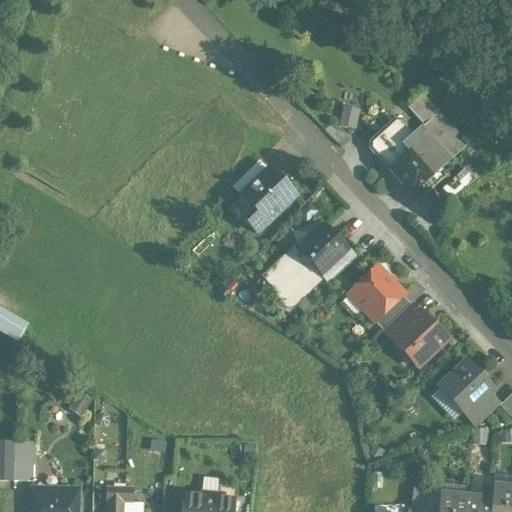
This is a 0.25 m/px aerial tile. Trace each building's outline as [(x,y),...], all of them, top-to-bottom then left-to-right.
[(438,113),(421,96),(407,109),(423,127),(424,126),(437,113),(438,114),(438,113)] [(438,114),(437,113),(424,126),(423,127),(420,130),(448,162),(467,146),(438,113),(438,114)] [(401,122),(393,121),(368,144),(368,151),(372,156),(373,155),(389,172),(408,155),(401,147),(412,136),(406,130),(407,129),(401,122)] [(448,162),(420,130),(412,136),(401,147),(408,155),(389,172),(387,173),(409,198),(422,187),(427,193),(434,187),(429,180),(448,162)] [(257,163),(231,188),(241,198),(267,173),(257,163)] [(464,169),(441,191),(451,202),(474,181),(464,169)] [(294,198),(268,172),(267,173),(241,198),(240,199),(251,210),(240,220),(255,235),(265,225),(266,225),(294,198)] [(347,254),(322,228),(297,253),(296,253),(323,281),(325,284),(340,270),(335,265),(347,254)] [(323,281),(296,253),(297,253),(293,248),(261,279),(275,295),(275,300),(285,310),(292,310),(323,281)] [(402,296),(377,270),(364,282),(360,281),(351,289),(351,294),(348,297),(373,323),(401,298),(402,296)] [(401,298),(373,323),(382,332),(409,306),(401,298)] [(409,306),(382,332),(391,342),(419,316),(409,306)] [(0,334),(17,345),(28,326),(0,309),(0,334)] [(445,341),(420,315),(419,316),(391,342),(401,353),(409,353),(420,364),(445,341)] [(492,392),(466,364),(438,390),(464,417),(487,395),(488,396),(492,392)] [(80,420),(91,403),(78,395),(67,412),(80,420)] [(487,395),(464,417),(475,428),(498,407),(488,396),(487,395)] [(13,444),(0,444),(0,482),(13,483),(13,455),(13,444)] [(32,445),(13,444),(13,455),(32,456),(32,445)] [(32,456),(13,455),(13,483),(32,483),(32,456)] [(216,481),(202,480),(201,494),(215,496),(216,481)] [(511,511),(511,489),(492,488),(490,501),(489,511),(511,511)] [(132,491),(105,490),(104,504),(106,504),(105,511),(121,511),(122,504),(131,504),(132,491)] [(424,511),(426,491),(413,490),(410,511),(424,511)] [(75,511),(76,492),(31,491),(30,511),(75,511)] [(200,498),(183,497),(181,511),(231,511),(232,501),(215,500),(216,496),(215,496),(201,494),(200,498)] [(463,511),(465,499),(438,496),(436,511),(463,511)] [(489,511),(490,501),(465,499),(463,511),(489,511)]
